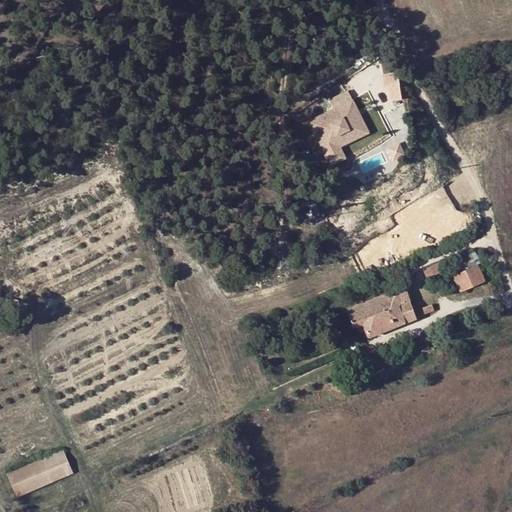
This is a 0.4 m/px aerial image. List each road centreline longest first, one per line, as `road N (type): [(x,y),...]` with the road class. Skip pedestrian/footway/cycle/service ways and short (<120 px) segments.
road 1 (track): [(281,0),(283,206),(276,232),(261,246),(224,249)]
road 2 (track): [(511,284),(415,56)]
